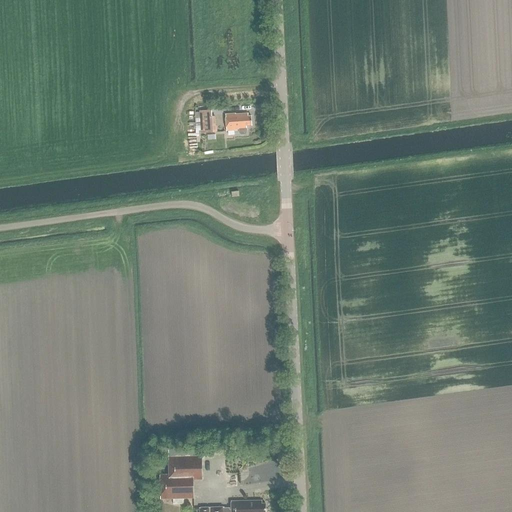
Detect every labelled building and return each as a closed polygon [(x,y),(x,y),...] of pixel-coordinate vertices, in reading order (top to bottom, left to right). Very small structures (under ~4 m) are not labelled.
[(195,113),(196,132),(201,131),(201,133),(216,133),(215,117),(212,117),(212,110),(200,111),(200,113),(195,113)] [(246,134),(246,130),(246,127),(252,126),(251,117),(247,117),(247,115),(235,116),(235,114),(225,115),(227,133),(235,132),(235,131),(238,131),(239,135),(240,136),(245,136),(246,134)] [(212,455),(212,447),(168,447),(168,476),(195,476),(195,479),(204,479),(204,455),(212,455)] [(194,499),(194,477),(162,477),(162,499),(173,499),(173,505),(183,504),(183,499),(194,499)] [(265,511),(266,503),(262,504),(262,500),(230,501),(230,508),(200,509),(199,511),(265,511)]
